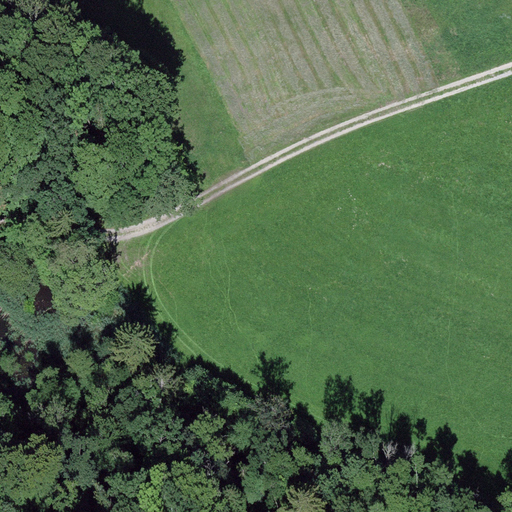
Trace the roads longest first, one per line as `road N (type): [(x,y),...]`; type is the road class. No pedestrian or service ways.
road 1 (track): [(511,73),(398,110),(217,187)]
road 2 (track): [(0,230),(34,221),(101,240),(127,238),(217,187)]
